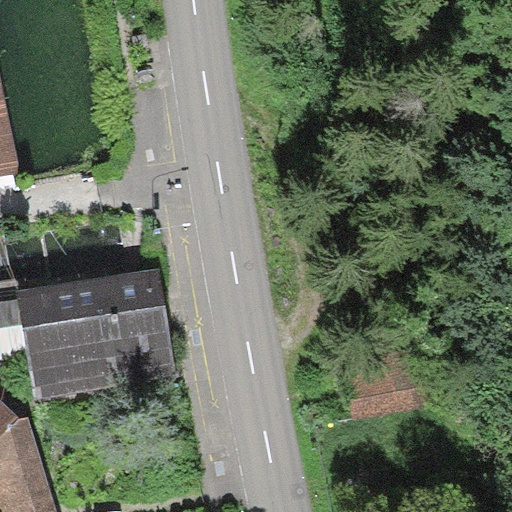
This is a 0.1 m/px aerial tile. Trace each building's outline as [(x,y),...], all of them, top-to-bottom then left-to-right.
[(0,182),(27,177),(0,58),(0,182)] [(0,369),(28,365),(34,403),(179,379),(161,272),(17,295),(0,298),(0,369)] [(420,354),(344,373),(358,430),(434,412),(420,354)] [(0,440),(17,421),(0,403),(0,440)] [(17,421),(0,440),(0,511),(56,511),(28,419),(17,421)]
